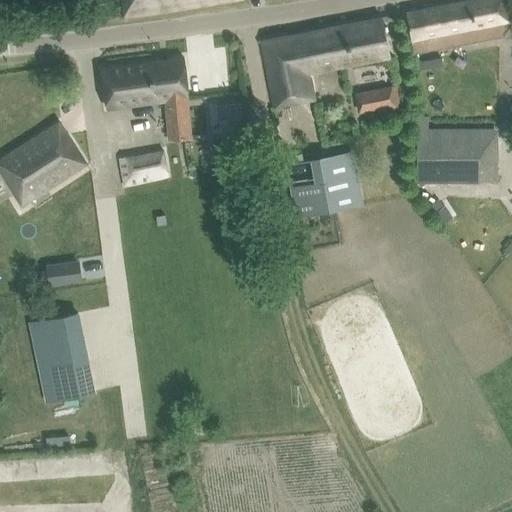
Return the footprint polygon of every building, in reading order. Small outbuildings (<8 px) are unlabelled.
[(121,0),(125,18),(232,0),(121,0)] [(504,0),(471,0),(407,13),(415,52),(504,35),(509,22),(504,0)] [(275,107),(316,99),(314,88),(311,75),(390,60),(382,18),(262,41),(275,107)] [(168,140),(195,136),(184,57),(102,69),(108,111),(163,103),(168,140)] [(397,84),(385,87),(391,113),(403,110),(397,84)] [(0,160),(0,167),(21,202),(84,162),(60,123),(0,160)] [(418,136),(417,183),(478,183),(493,183),(494,137),(479,136),(418,136)] [(126,183),(169,175),(164,148),(121,156),(126,183)] [(350,151),(310,158),(315,183),(320,213),(333,211),(360,206),(350,151)] [(188,278),(180,229),(158,232),(152,197),(89,207),(113,358),(180,347),(170,281),(188,278)] [(445,206),(435,213),(443,225),(453,218),(445,206)] [(157,225),(166,224),(165,215),(156,216),(157,225)] [(79,264),(47,268),(49,284),(81,279),(79,264)] [(29,322),(46,403),(98,392),(81,311),(29,322)]
